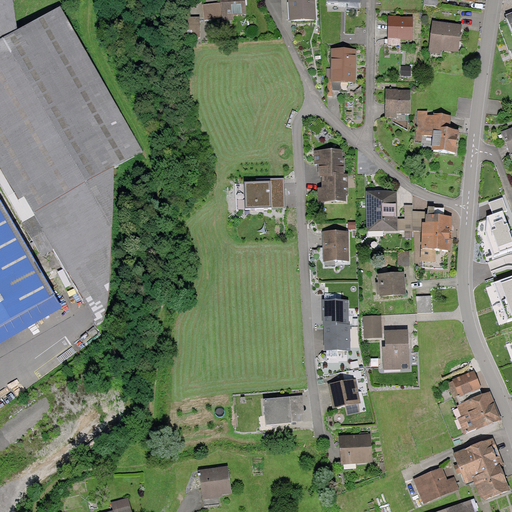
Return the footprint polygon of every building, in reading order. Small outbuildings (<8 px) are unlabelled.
[(0,0),(0,42),(18,31),(13,0),(0,0)] [(220,0),(221,3),(222,17),(222,20),(234,19),(234,15),(247,14),(245,0),(220,0)] [(289,0),(290,19),(316,18),(316,4),(315,0),(289,0)] [(327,0),(327,4),(347,4),(347,11),(360,11),(360,0),(327,0)] [(222,17),(221,3),(203,5),(205,19),(222,17)] [(113,167),(144,152),(60,8),(18,31),(0,42),(0,168),(1,169),(0,169),(0,182),(22,221),(42,258),(54,251),(97,326),(103,323),(108,307),(113,167)] [(200,34),(200,16),(185,16),(186,34),(200,34)] [(414,17),(390,16),(389,45),(401,45),(401,40),(413,40),(414,17)] [(444,23),(432,22),(429,53),(441,55),(442,51),(459,53),(462,26),(444,23)] [(357,49),(331,48),(330,82),(328,82),(328,96),(333,96),(333,91),(347,91),(347,82),(356,82),(357,66),(357,49)] [(411,67),(402,67),(401,76),(411,76),(411,67)] [(399,89),(386,89),(385,118),(394,118),(393,123),(408,130),(408,114),(410,114),(411,90),(399,90),(399,89)] [(427,112),(419,111),(416,140),(422,140),(422,134),(434,136),(432,151),(457,154),(459,130),(447,129),(440,128),(441,122),(450,123),(450,116),(427,114),(427,112)] [(511,128),(502,133),(511,159),(511,128)] [(343,151),(314,151),(314,165),(319,165),(319,176),(322,176),(322,187),(318,187),(318,203),(347,203),(347,194),(349,194),(349,175),(345,175),(345,158),(343,158),(343,151)] [(256,182),(245,182),(246,208),(285,208),(284,179),(256,179),(256,182)] [(366,192),(367,232),(398,232),(398,220),(397,192),(366,192)] [(511,238),(511,221),(505,200),(489,204),(493,217),(479,221),(479,234),(487,260),(511,251),(511,242),(511,239),(511,238)] [(0,344),(60,310),(0,205),(0,344)] [(406,219),(398,220),(398,232),(405,231),(405,239),(414,239),(414,231),(422,231),(423,224),(427,224),(427,216),(427,212),(412,212),(411,206),(406,206),(406,219)] [(422,231),(421,261),(423,261),(423,267),(443,268),(444,250),(450,250),(450,239),(449,239),(449,230),(451,230),(452,217),(427,216),(427,224),(423,224),(422,231)] [(324,248),(321,248),(321,258),(323,258),(323,261),(325,261),(325,266),(335,266),(335,261),(349,261),(349,231),(323,232),(324,248)] [(409,252),(398,253),(398,267),(410,266),(409,252)] [(405,273),(378,275),(378,282),(376,283),(377,294),(380,294),(380,297),(406,295),(405,283),(405,273)] [(511,278),(495,285),(508,323),(511,322),(511,278)] [(431,296),(417,297),(418,313),(432,312),(431,296)] [(349,324),(349,300),(323,301),(324,327),(325,327),(336,327),(336,324),(349,324)] [(382,316),(363,317),(364,339),(383,338),(382,316)] [(351,351),(351,324),(349,324),(336,324),(336,327),(325,327),(325,351),(327,351),(327,357),(339,357),(339,351),(351,351)] [(408,330),(386,331),(387,349),(384,349),(384,369),(409,368),(409,350),(408,330)] [(359,361),(351,362),(352,369),(360,367),(359,361)] [(453,382),(447,384),(453,399),(457,397),(460,404),(481,395),(479,389),(481,388),(474,371),(452,380),(453,382)] [(346,381),(328,385),(333,409),(346,407),(348,416),(360,414),(358,404),(361,403),(357,379),(346,381)] [(490,393),(458,406),(462,417),(458,419),(464,435),(501,421),(496,407),(490,393)] [(283,397),(264,399),(266,426),(292,424),(292,422),(302,421),(301,415),(304,414),(303,396),(290,397),(283,397)] [(370,434),(340,436),(342,464),(372,462),(370,434)] [(492,439),(453,455),(466,485),(474,482),(483,503),(510,492),(501,470),(500,467),(503,466),(492,439)] [(219,469),(199,472),(204,505),(219,503),(218,498),(222,497),(222,495),(231,494),(228,468),(219,469)] [(442,468),(414,480),(424,505),(459,490),(454,478),(447,481),(442,468)] [(132,511),(129,498),(111,503),(113,511),(109,511),(132,511)] [(474,500),(439,511),(473,511),(478,510),(474,500)]
